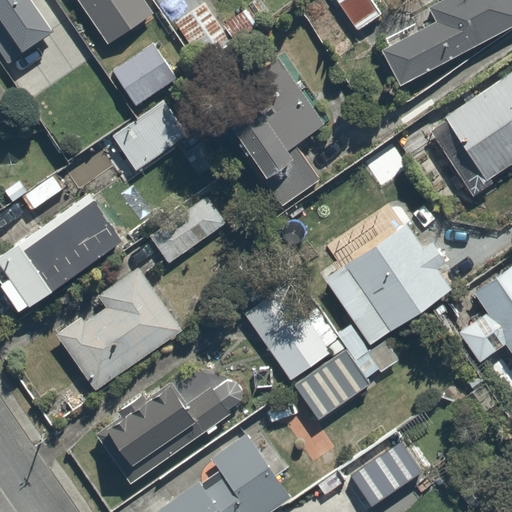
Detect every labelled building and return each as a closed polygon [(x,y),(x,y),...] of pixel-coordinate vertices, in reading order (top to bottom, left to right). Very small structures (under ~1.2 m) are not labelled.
[(61,30),(38,0),(0,0),(0,12),(30,53),(61,30)] [(148,0),(81,0),(110,42),(156,11),(148,0)] [(377,0),(339,0),(357,26),(383,9),(377,0)] [(389,43),(382,47),(403,87),(511,30),(511,0),(442,0),(427,8),(434,21),(420,29),(416,21),(386,37),(389,43)] [(207,2),(171,27),(195,61),(231,37),(207,2)] [(252,6),(228,25),(241,42),(266,23),(252,6)] [(154,44),(117,71),(143,106),(180,79),(154,44)] [(258,61),(212,95),(277,186),(311,161),(303,149),(332,127),(283,59),(265,71),(258,61)] [(69,64),(32,86),(43,104),(80,81),(69,64)] [(511,79),(434,131),(476,194),(511,170),(511,79)] [(165,100),(115,139),(142,174),(193,135),(165,100)] [(100,151),(62,176),(73,193),(111,168),(100,151)] [(122,246),(88,195),(0,254),(0,283),(20,314),(122,246)] [(204,196),(188,212),(211,235),(228,219),(204,196)] [(344,262),(324,277),(372,344),(451,288),(405,225),(347,266),(344,262)] [(185,226),(158,241),(170,263),(197,249),(185,226)] [(511,269),(478,293),(493,314),(464,333),(484,363),(510,345),(511,347),(511,269)] [(83,319),(60,336),(101,392),(187,329),(143,270),(102,301),(109,310),(88,326),(83,319)] [(291,293),(253,321),(296,380),(334,352),(291,293)] [(349,353),(300,385),(321,418),(371,385),(349,353)] [(174,384),(114,431),(157,481),(251,401),(232,379),(215,394),(208,386),(189,402),(174,384)] [(405,427),(320,482),(328,494),(346,482),(364,511),(434,511),(453,500),(405,427)] [(223,472),(165,511),(233,511),(249,501),(243,492),(276,469),(252,433),(214,460),(223,472)]
